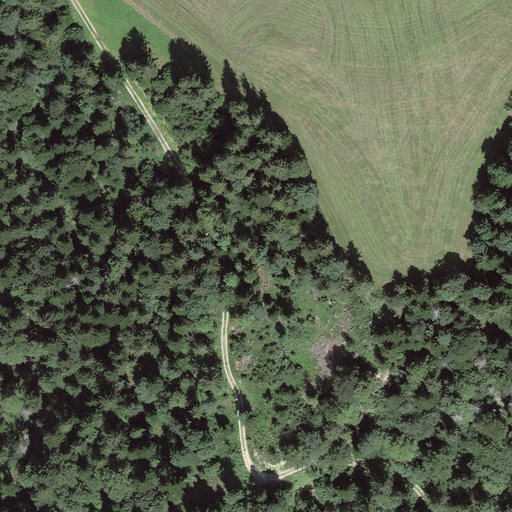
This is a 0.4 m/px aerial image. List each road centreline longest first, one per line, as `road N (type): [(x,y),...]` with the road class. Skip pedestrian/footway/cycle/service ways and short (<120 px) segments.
road 1 (track): [(74,0),(203,212),(248,466),(270,478),(327,460),(418,458),(486,511)]
road 2 (track): [(327,460),(411,483),(434,511)]
